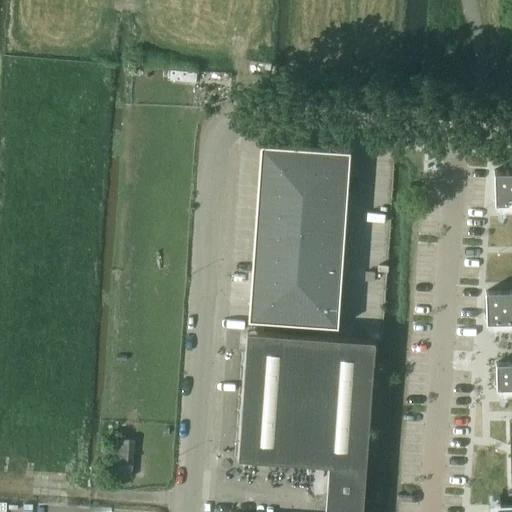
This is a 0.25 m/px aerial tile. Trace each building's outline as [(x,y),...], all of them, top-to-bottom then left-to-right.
[(305,147),(260,144),(258,167),(304,170),(305,147)] [(350,150),(305,147),(304,170),(349,174),(350,150)] [(304,170),(258,167),(257,189),(302,192),(304,170)] [(511,169),(494,170),(495,201),(496,201),(509,201),(509,195),(511,194),(511,169)] [(349,174),(304,170),(302,192),(347,195),(349,174)] [(302,192),(257,189),(255,211),(301,214),(302,192)] [(347,195),(302,192),(301,214),(346,217),(347,195)] [(301,214),(255,211),(254,233),(299,236),(301,214)] [(346,217),(301,214),(299,236),(344,239),(346,217)] [(299,236),(254,233),(252,254),(298,257),(299,236)] [(344,239),(299,236),(298,257),(343,260),(344,239)] [(298,257),(252,254),(251,276),(296,279),(298,257)] [(343,260),(298,257),(296,279),(341,282),(343,260)] [(296,279),(251,276),(249,298),(295,301),(296,279)] [(341,282),(296,279),(295,301),(340,304),(341,282)] [(511,289),(487,291),(488,321),(511,319),(511,289)] [(295,301),(249,298),(248,321),(293,324),(295,301)] [(340,304),(295,301),(293,324),(338,327),(340,304)] [(238,459),(329,466),(366,468),(375,340),(247,331),(238,459)] [(497,511),(511,511),(511,361),(496,362),(497,387),(498,387),(511,386),(511,511),(502,511),(497,511)] [(362,511),(366,468),(329,466),(325,511),(362,511)]
